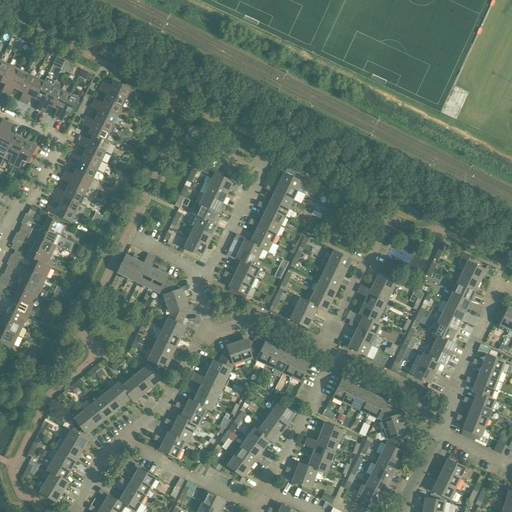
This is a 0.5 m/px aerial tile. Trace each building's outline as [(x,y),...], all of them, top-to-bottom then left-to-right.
[(9,66),(1,62),(0,63),(0,82),(1,83),(9,66)] [(73,66),(67,63),(64,69),(70,72),(73,66)] [(6,95),(18,70),(9,66),(1,83),(5,85),(2,93),(6,95)] [(27,74),(18,70),(6,95),(10,97),(14,89),(18,91),(27,74)] [(89,82),(93,75),(83,71),(79,77),(89,82)] [(27,74),(18,91),(23,93),(19,101),(23,103),(35,78),(27,74)] [(46,77),(44,82),(36,100),(40,102),(36,109),(40,112),(53,87),(54,83),(55,82),(46,77)] [(44,82),(35,78),(23,103),(28,105),(31,98),(36,100),(44,82)] [(111,86),(103,82),(101,87),(126,99),(131,101),(135,92),(131,90),(114,81),(111,86)] [(54,83),(53,87),(40,112),(45,114),(49,106),(53,108),(61,91),(59,90),(61,86),(54,83)] [(105,99),(122,108),(126,99),(101,87),(99,91),(107,95),(105,99)] [(61,91),(53,108),(57,110),(54,118),(58,120),(70,95),(61,91)] [(79,99),(70,95),(58,120),(62,122),(66,114),(71,117),(79,99)] [(93,104),(118,116),(122,108),(105,99),(103,104),(95,100),(93,104)] [(97,117),(114,125),(118,116),(93,104),(91,108),(99,112),(97,117)] [(84,121),(110,134),(114,125),(97,117),(95,121),(87,117),(84,121)] [(111,144),(106,141),(110,134),(84,121),(82,126),(90,129),(88,134),(110,145),(111,144)] [(0,137),(0,149),(6,153),(14,136),(9,133),(13,125),(8,122),(0,137)] [(90,141),(82,137),(80,141),(106,153),(110,145),(88,134),(92,136),(90,141)] [(13,167),(25,141),(14,136),(6,153),(3,159),(9,161),(7,164),(13,167)] [(37,146),(25,141),(13,167),(18,169),(22,161),(28,163),(37,146)] [(80,141),(80,142),(78,145),(86,149),(84,154),(102,162),(106,153),(80,141)] [(113,149),(110,153),(121,158),(123,154),(113,149)] [(82,158),(74,154),(72,158),(98,171),(102,162),(84,154),(82,158)] [(98,171),(72,158),(70,163),(78,167),(76,171),(93,179),(98,171)] [(214,177),(210,185),(227,194),(232,183),(218,176),(220,172),(198,161),(195,167),(214,177)] [(283,176),(280,183),(297,191),(301,183),(284,174),(285,172),(280,170),(278,174),(283,176)] [(76,171),(74,175),(66,171),(63,176),(89,188),(93,179),(76,171)] [(61,180),(69,184),(67,188),(85,197),(89,188),(63,176),(61,180)] [(18,194),(19,192),(22,186),(14,183),(11,190),(18,194)] [(267,185),(266,187),(293,200),(297,191),(280,183),(276,190),(267,185)] [(222,204),(227,194),(210,185),(205,196),(222,204)] [(265,189),(274,194),(272,199),(289,207),(293,200),(266,187),(265,189)] [(65,192),(57,189),(55,193),(81,205),(85,197),(67,188),(65,192)] [(81,205),(55,193),(53,197),(61,201),(59,205),(77,214),(81,205)] [(205,196),(200,205),(218,213),(222,204),(205,196)] [(268,207),(259,202),(258,204),(284,217),(289,207),(272,199),(268,207)] [(257,206),(266,211),(263,217),(280,225),(284,217),(258,204),(257,206)] [(59,205),(57,210),(49,206),(47,211),(72,223),(77,214),(59,205)] [(195,216),(199,218),(216,227),(217,226),(212,224),(218,213),(200,205),(195,216)] [(42,228),(61,237),(66,226),(47,217),(42,228)] [(260,224),(250,220),(250,221),(276,234),(280,225),(263,217),(260,224)] [(199,218),(195,227),(212,236),(216,227),(199,218)] [(248,224),(258,228),(254,235),(271,243),(276,234),(250,221),(248,224)] [(195,227),(190,238),(207,246),(212,236),(195,227)] [(42,228),(37,237),(56,246),(61,237),(42,228)] [(246,239),(236,235),(235,237),(267,253),(271,243),(254,235),(250,243),(245,241),(246,239)] [(33,247),(51,256),(56,246),(37,237),(33,247)] [(234,239),(244,243),(240,250),(259,259),(263,251),(267,253),(235,237),(234,239)] [(207,246),(190,238),(184,249),(201,257),(207,246)] [(306,245),(305,245),(301,243),(297,252),(294,258),(298,260),(306,245)] [(28,257),(32,259),(46,266),(47,265),(51,256),(33,247),(28,257)] [(227,254),(259,270),(259,268),(255,266),(259,259),(240,250),(237,256),(228,252),(227,254)] [(334,252),(329,262),(346,271),(351,260),(334,252)] [(237,270),(255,278),(259,270),(227,254),(226,256),(235,260),(236,259),(242,262),(237,270)] [(460,259),(467,262),(470,257),(463,254),(460,259)] [(148,255),(142,267),(136,264),(128,278),(138,283),(151,257),(148,255)] [(126,256),(117,273),(128,278),(136,264),(135,264),(138,258),(133,256),(132,259),(126,256)] [(149,288),(159,268),(158,268),(155,274),(149,270),(155,258),(151,257),(138,283),(149,288)] [(32,259),(28,269),(46,278),(51,267),(47,265),(46,266),(32,259)] [(283,271),(288,262),(282,260),(278,268),(283,271)] [(329,262),(324,273),(341,281),(346,271),(329,262)] [(467,262),(462,273),(480,282),(485,271),(467,262)] [(159,295),(163,297),(187,288),(186,286),(181,288),(182,289),(181,289),(165,281),(167,276),(162,273),(163,270),(159,268),(149,288),(158,293),(159,295)] [(23,279),(41,288),(46,278),(28,269),(23,279)] [(232,280),(250,289),(255,278),(237,270),(234,276),(225,272),(223,276),(232,280)] [(319,283),(336,291),(341,281),(324,273),(319,283)] [(376,279),(373,278),(371,283),(391,292),(396,282),(379,273),(376,279)] [(457,283),(475,291),(480,282),(462,273),(457,283)] [(23,279),(18,288),(37,297),(41,288),(23,279)] [(229,287),(246,296),(250,289),(232,280),(229,287)] [(319,283),(314,293),(331,301),(336,291),(319,283)] [(359,290),(386,302),(391,292),(371,283),(376,286),(373,292),(361,286),(359,290)] [(457,283),(452,293),(470,302),(475,291),(457,283)] [(37,297),(18,288),(13,298),(32,307),(37,297)] [(163,297),(166,306),(185,300),(183,292),(188,290),(187,288),(163,297)] [(386,302),(359,290),(358,293),(370,299),(367,305),(381,313),(386,302)] [(300,299),(317,308),(326,312),(331,301),(314,293),(309,302),(301,298),(300,299)] [(447,304),(465,313),(470,302),(452,293),(447,304)] [(13,298),(9,308),(27,317),(32,307),(13,298)] [(300,299),(295,309),(313,318),(317,308),(300,299)] [(185,328),(184,327),(180,325),(184,318),(188,309),(189,309),(189,310),(194,308),(192,304),(187,306),(185,300),(166,306),(169,314),(167,319),(185,328)] [(362,309),(359,314),(381,325),(376,322),(381,313),(367,305),(361,303),(358,308),(362,309)] [(499,326),(509,330),(511,323),(511,310),(510,310),(511,306),(511,304),(509,303),(506,308),(508,309),(499,326)] [(447,304),(442,314),(460,322),(465,313),(447,304)] [(4,318),(22,327),(27,317),(9,308),(4,318)] [(313,318),(295,309),(290,320),(307,329),(313,318)] [(375,336),(381,325),(359,314),(359,315),(363,317),(359,325),(350,321),(349,323),(375,336)] [(460,322),(442,314),(437,324),(455,333),(460,322)] [(4,318),(0,325),(0,327),(18,336),(22,327),(4,318)] [(167,319),(162,329),(180,338),(185,328),(167,319)] [(345,344),(343,348),(347,350),(348,348),(365,357),(375,336),(349,323),(348,325),(357,329),(349,346),(345,344)] [(437,324),(432,334),(455,345),(456,345),(450,342),(455,333),(437,324)] [(18,336),(0,327),(0,340),(13,347),(18,336)] [(157,339),(175,348),(180,338),(162,329),(157,339)] [(455,345),(432,334),(432,335),(437,337),(432,347),(450,356),(455,345)] [(253,359),(257,361),(268,339),(265,338),(264,341),(263,342),(265,343),(262,348),(245,340),(247,340),(246,335),(241,336),(243,341),(229,346),(227,341),(226,342),(234,366),(253,359)] [(257,338),(254,343),(261,347),(263,342),(264,341),(257,338)] [(157,339),(152,350),(170,359),(175,348),(157,339)] [(257,361),(265,365),(274,348),(267,345),(270,340),(268,339),(257,361)] [(234,366),(226,342),(223,342),(225,347),(226,347),(227,347),(219,364),(214,361),(211,367),(208,365),(205,370),(227,380),(232,370),(234,366)] [(265,365),(274,369),(287,343),(285,342),(280,351),(274,348),(265,365)] [(274,369),(283,374),(291,356),(284,353),(289,344),(287,343),(274,369)] [(477,352),(486,356),(489,349),(480,345),(477,352)] [(423,354),(423,355),(446,366),(450,356),(432,347),(428,356),(423,354)] [(152,350),(147,360),(165,369),(170,359),(152,350)] [(283,374),(292,378),(305,351),(302,350),(298,359),(291,356),(283,374)] [(305,351),(292,378),(300,382),(309,365),(302,361),(306,352),(305,351)] [(423,355),(417,365),(435,374),(440,364),(445,367),(446,366),(423,355)] [(486,356),(483,363),(474,360),(473,362),(501,373),(505,363),(486,356)] [(125,362),(122,358),(116,362),(119,366),(125,362)] [(139,372),(152,387),(161,380),(153,371),(159,366),(165,369),(147,360),(147,361),(150,363),(149,364),(148,364),(139,372)] [(114,370),(119,366),(116,362),(111,367),(114,370)] [(482,368),(479,374),(498,382),(501,373),(473,362),(472,364),(482,368)] [(435,374),(417,365),(412,376),(430,384),(435,374)] [(90,378),(96,373),(93,369),(87,374),(90,378)] [(222,390),(227,380),(205,370),(211,373),(208,380),(196,374),(195,376),(222,390)] [(139,372),(130,379),(143,395),(152,387),(139,372)] [(494,391),(498,382),(479,374),(476,381),(467,378),(466,380),(494,391)] [(333,399),(342,403),(355,376),(353,375),(348,384),(341,380),(333,399)] [(217,401),(222,390),(195,376),(192,381),(205,387),(201,393),(217,401)] [(342,403),(350,407),(359,389),(353,386),(357,377),(355,376),(342,403)] [(83,383),(80,379),(75,383),(78,387),(83,383)] [(119,382),(118,383),(130,399),(134,402),(143,395),(130,379),(122,386),(119,382)] [(491,399),(494,391),(466,380),(465,382),(475,386),(472,392),(496,401),(496,400),(491,399)] [(72,392),(78,387),(75,383),(69,388),(72,392)] [(110,389),(123,405),(130,399),(118,383),(110,389)] [(350,407),(359,411),(372,384),(370,383),(366,392),(359,389),(350,407)] [(359,411),(367,416),(376,397),(370,394),(374,385),(372,384),(359,411)] [(110,389),(99,398),(112,414),(123,405),(110,389)] [(212,411),(217,401),(201,393),(196,390),(193,395),(196,397),(194,402),(212,411)] [(249,396),(253,399),(257,394),(252,391),(249,396)] [(464,397),(464,399),(492,410),(496,401),(472,392),(472,393),(476,395),(474,401),(464,397)] [(60,402),(65,398),(62,394),(57,399),(60,402)] [(248,405),(253,399),(249,396),(244,402),(248,405)] [(367,416),(376,420),(387,397),(385,396),(383,400),(376,397),(367,416)] [(384,431),(403,425),(401,417),(406,416),(404,411),(399,413),(400,415),(388,409),(389,406),(384,404),(385,402),(387,402),(389,398),(387,397),(376,420),(381,422),(384,431)] [(92,404),(105,420),(112,414),(99,398),(92,404)] [(472,405),(470,412),(489,419),(492,410),(464,399),(463,402),(472,405)] [(212,411),(194,402),(189,400),(186,407),(177,403),(176,405),(203,418),(207,410),(211,412),(212,411)] [(277,403),(271,412),(287,424),(294,415),(277,403)] [(92,404),(83,412),(95,427),(105,420),(92,404)] [(199,426),(203,418),(176,405),(175,407),(184,411),(181,417),(199,426)] [(246,414),(242,411),(237,417),(242,420),(246,414)] [(83,412),(73,419),(86,435),(95,427),(83,412)] [(263,422),(280,435),(287,424),(271,412),(263,422)] [(485,429),(489,419),(470,412),(467,419),(458,415),(457,418),(485,429)] [(198,428),(199,426),(181,417),(179,416),(175,423),(166,419),(165,421),(193,434),(196,427),(198,428)] [(237,417),(233,423),(237,426),(242,420),(237,417)] [(482,438),(485,429),(457,418),(456,420),(466,423),(463,430),(463,431),(476,436),(482,438)] [(189,443),(193,434),(165,421),(164,423),(173,427),(170,434),(189,443)] [(254,428),(253,429),(273,443),(280,435),(263,422),(258,430),(254,428)] [(322,430),(319,429),(317,434),(339,443),(343,431),(324,424),(322,430)] [(385,444),(385,445),(403,453),(404,453),(398,450),(406,434),(407,435),(412,434),(410,429),(405,431),(403,425),(384,431),(387,440),(385,444)] [(224,435),(228,439),(232,433),(232,434),(235,429),(231,426),(224,435)] [(42,436),(45,430),(41,428),(38,434),(36,438),(40,440),(42,436)] [(253,429),(247,438),(263,450),(269,441),(273,444),(273,443),(253,429)] [(70,431),(64,441),(81,452),(88,441),(70,431)] [(463,431),(461,436),(474,442),(476,436),(463,431)] [(189,443),(170,434),(168,433),(165,440),(156,435),(155,437),(182,450),(186,443),(188,444),(189,443)] [(317,443),(307,439),(306,442),(335,453),(339,443),(317,434),(320,436),(317,443)] [(224,444),(228,439),(224,435),(220,441),(224,444)] [(178,460),(182,450),(155,437),(154,439),(163,444),(159,451),(178,460)] [(34,442),(31,448),(36,450),(38,444),(40,440),(36,438),(34,442)] [(240,447),(256,459),(263,450),(247,438),(240,447)] [(368,449),(371,450),(374,444),(371,443),(366,440),(363,447),(368,449)] [(64,441),(59,450),(76,461),(81,452),(64,441)] [(315,457),(309,455),(309,456),(331,464),(335,453),(306,442),(305,446),(318,451),(315,457)] [(380,455),(398,464),(403,453),(385,445),(380,455)] [(240,447),(233,456),(250,468),(256,459),(240,447)] [(214,457),(219,451),(214,448),(210,454),(214,457)] [(52,460),(70,471),(76,461),(59,450),(52,460)] [(380,455),(375,465),(393,474),(398,464),(380,455)] [(235,472),(243,478),(250,468),(233,456),(226,466),(235,472)] [(307,461),(310,462),(308,468),(327,475),(331,464),(309,456),(307,461)] [(52,460),(47,470),(64,480),(70,471),(52,460)] [(465,469),(447,460),(442,471),(460,479),(465,469)] [(216,463),(213,467),(218,472),(221,468),(216,463)] [(296,471),(287,467),(286,470),(314,480),(318,472),(326,476),(327,475),(308,468),(299,464),(296,471)] [(156,479),(139,469),(140,467),(135,465),(133,468),(137,471),(134,477),(151,488),(156,479)] [(371,475),(388,484),(393,474),(375,465),(371,472),(372,473),(371,475)] [(50,474),(45,482),(63,492),(68,483),(64,480),(47,470),(46,471),(50,474)] [(295,475),(292,483),(311,490),(314,480),(286,470),(285,471),(295,475)] [(437,481),(455,489),(460,479),(442,471),(437,481)] [(371,475),(366,486),(383,494),(388,484),(371,475)] [(130,484),(121,478),(120,480),(146,496),(151,488),(134,477),(130,484)] [(184,480),(180,478),(175,486),(180,489),(184,480)] [(119,482),(127,488),(124,493),(141,504),(146,496),(120,480),(119,482)] [(432,492),(450,500),(455,489),(437,481),(432,492)] [(45,482),(39,493),(56,503),(63,492),(45,482)] [(186,496),(190,498),(196,486),(187,482),(182,494),(186,496)] [(175,500),(180,489),(175,486),(170,497),(175,500)] [(361,497),(378,505),(383,494),(366,486),(361,497)] [(219,511),(225,501),(207,492),(202,504),(219,511)] [(427,493),(425,499),(423,510),(433,511),(443,511),(446,499),(428,492),(427,493)] [(136,511),(141,504),(124,493),(119,502),(131,509),(135,511),(136,511)] [(324,493),(321,499),(332,505),(335,499),(324,493)] [(477,500),(477,501),(475,504),(478,506),(483,508),(484,508),(486,504),(481,503),(484,496),(480,494),(477,500)] [(108,496),(107,498),(104,504),(116,511),(129,511),(131,509),(119,502),(108,496)] [(511,511),(511,503),(505,502),(501,511),(511,511)] [(172,511),(178,511),(181,506),(176,503),(172,511)]
